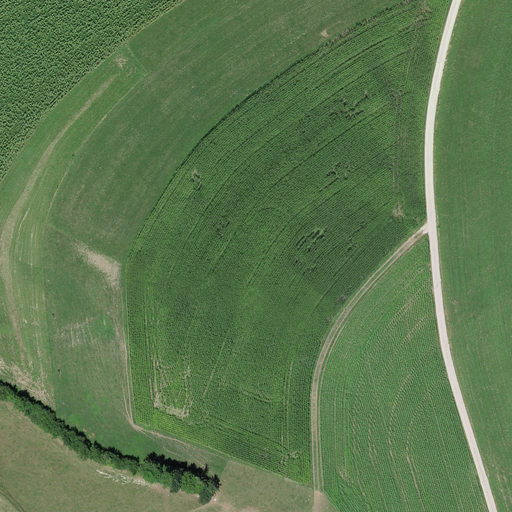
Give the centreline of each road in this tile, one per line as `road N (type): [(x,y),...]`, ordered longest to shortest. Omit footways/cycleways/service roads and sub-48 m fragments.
road 1 (track): [(491,511),(437,291),(429,224),(431,111),(458,0)]
road 2 (track): [(429,224),(336,321),(312,375),(315,511)]
